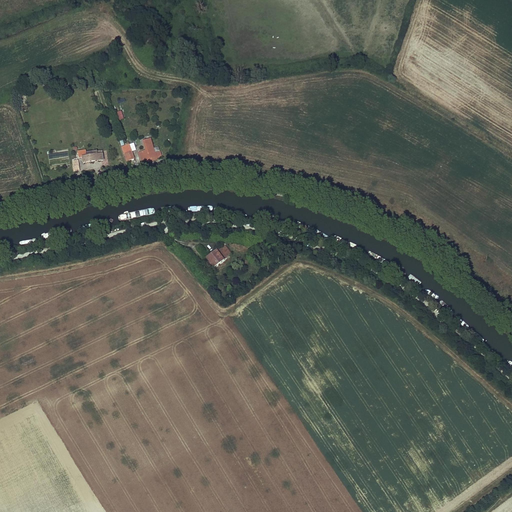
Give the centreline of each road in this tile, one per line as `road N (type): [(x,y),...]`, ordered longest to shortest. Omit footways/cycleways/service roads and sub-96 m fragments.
road 1 (track): [(0,259),(163,222),(263,231),(378,272),(511,379)]
road 2 (track): [(0,273),(157,243),(166,233)]
